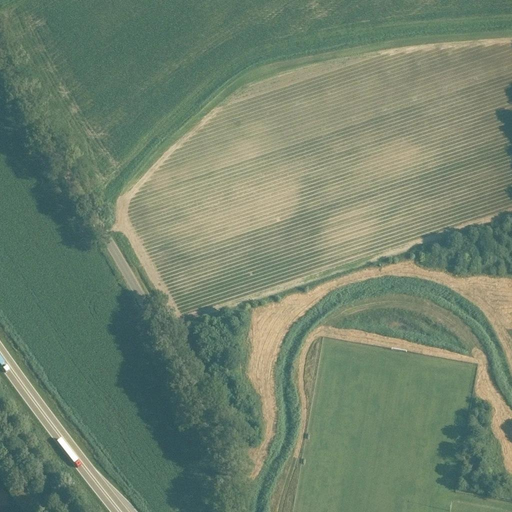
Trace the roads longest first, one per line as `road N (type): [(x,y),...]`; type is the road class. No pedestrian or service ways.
road 1 (unclassified): [(237,511),(208,407),(54,136),(0,57)]
road 2 (primary): [(120,511),(0,354)]
